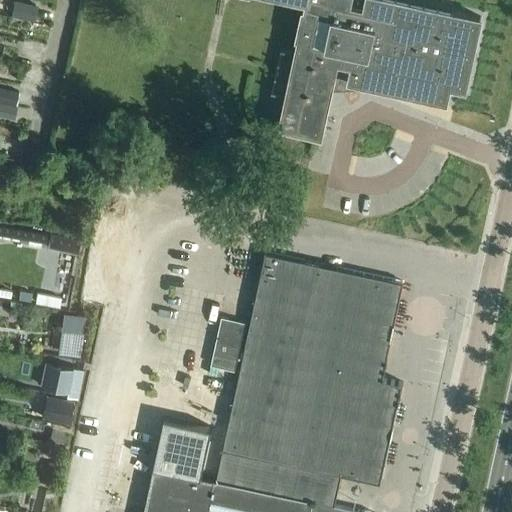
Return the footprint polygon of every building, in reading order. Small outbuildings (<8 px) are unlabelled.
[(299,0),(306,1),(304,11),(302,11),(295,41),(298,41),(295,54),(281,50),(272,92),(286,95),(279,128),(323,138),(336,77),(448,101),(451,87),(465,90),(481,18),(397,0),(299,0)] [(15,1),(12,17),(35,22),(38,6),(15,1)] [(0,102),(16,106),(19,92),(0,88),(0,102)] [(0,117),(14,121),(18,107),(0,103),(0,117)] [(0,225),(0,235),(46,244),(48,234),(0,225)] [(51,235),(48,248),(78,254),(80,241),(51,235)] [(386,361),(403,282),(265,252),(220,461),(339,487),(341,475),(381,483),(397,404),(399,405),(403,383),(383,379),(387,361),(386,361)] [(21,291),(19,300),(31,302),(33,293),(21,291)] [(37,293),(35,303),(59,308),(61,298),(37,293)] [(0,313),(8,315),(11,302),(0,299),(0,313)] [(86,316),(64,313),(58,353),(80,357),(86,316)] [(235,371),(246,323),(221,317),(211,366),(235,371)] [(46,363),(41,385),(68,391),(73,369),(46,363)] [(47,396),(42,418),(67,423),(72,402),(68,401),(50,397),(47,396)] [(50,441),(65,445),(68,433),(53,429),(50,441)] [(364,511),(335,506),(339,487),(220,461),(216,480),(154,466),(143,511),(364,511)] [(57,482),(60,465),(48,462),(44,480),(57,482)] [(32,510),(42,511),(49,511),(54,489),(37,486),(32,510)]
